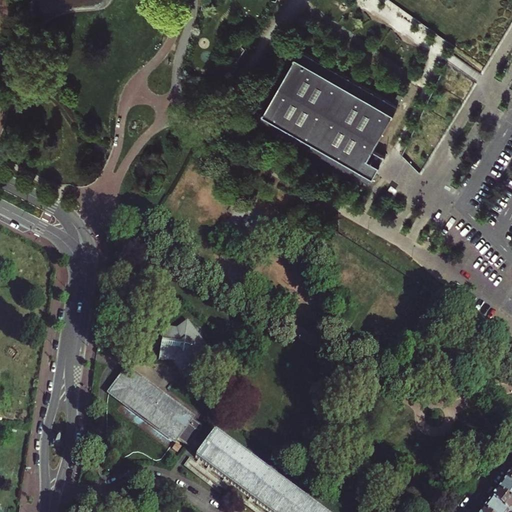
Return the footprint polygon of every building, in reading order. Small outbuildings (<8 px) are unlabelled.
[(386,156),(374,150),(399,105),(300,50),(260,120),(370,183),(378,169),(386,156)] [(404,96),(399,93),(394,101),(399,104),(404,96)] [(233,175),(236,169),(225,162),(221,168),(233,175)] [(176,328),(163,327),(159,360),(172,361),(180,372),(210,350),(188,321),(176,328)] [(191,419),(192,418),(163,397),(150,387),(127,370),(110,393),(174,442),(177,439),(187,447),(202,427),(191,419)] [(164,396),(151,386),(150,387),(163,397),(164,396)] [(318,511),(213,434),(195,458),(268,511),(318,511)] [(496,492),(511,503),(511,485),(505,480),(496,492)] [(511,511),(511,503),(496,492),(489,501),(504,511),(511,511)] [(504,511),(489,501),(482,511),(483,511),(504,511)]
